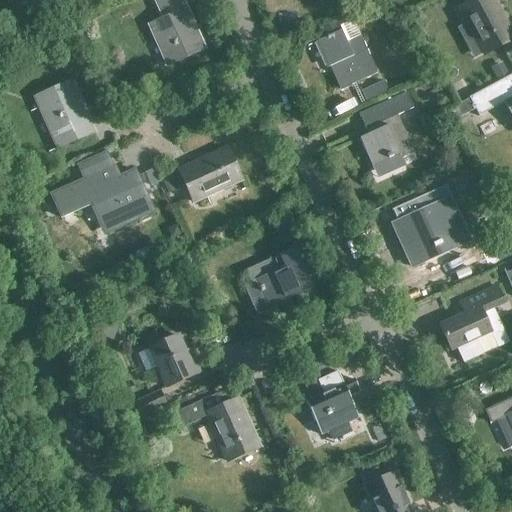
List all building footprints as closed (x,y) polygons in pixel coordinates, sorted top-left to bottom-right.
[(181,0),(154,0),(164,19),(149,26),(168,66),(205,49),(181,0)] [(484,56),(511,41),(511,32),(494,0),(478,0),(459,10),(484,56)] [(340,29),(341,32),(318,43),(340,91),(377,75),(353,23),(340,29)] [(511,76),(505,80),(469,99),(479,116),(503,103),(511,119),(511,76)] [(58,150),(96,133),(73,82),(35,99),(58,150)] [(383,82),(361,92),(366,104),(389,93),(383,82)] [(401,160),(414,154),(397,116),(413,109),(406,93),(358,115),(365,130),(368,136),(359,140),(372,168),(399,156),(401,160)] [(193,203),(241,181),(227,149),(178,171),(193,203)] [(85,182),(51,197),(61,219),(90,206),(104,235),(153,213),(134,172),(117,180),(105,155),(78,168),(85,182)] [(420,255),(449,241),(434,207),(393,226),(412,267),(423,262),(420,255)] [(291,290),(308,282),(294,250),(244,272),(250,285),(255,283),(267,310),(295,297),(291,290)] [(465,315),(440,326),(450,350),(457,347),(464,364),(483,356),(476,339),(491,332),(494,340),(505,335),(493,308),(503,303),(496,288),(460,304),(465,315)] [(149,350),(165,385),(167,389),(203,373),(196,359),(189,362),(178,337),(149,350)] [(323,395),(306,403),(321,437),(359,420),(349,399),(360,394),(353,381),(343,386),(337,373),(317,382),(323,395)] [(131,421),(164,406),(158,392),(125,407),(131,421)] [(511,398),(487,409),(489,424),(496,421),(508,448),(511,446),(511,398)] [(227,464),(260,449),(237,401),(205,416),(227,464)] [(201,421),(194,406),(173,416),(179,431),(201,421)] [(376,468),(359,476),(364,487),(363,488),(374,511),(407,511),(403,501),(406,500),(394,474),(381,479),(376,468)]
